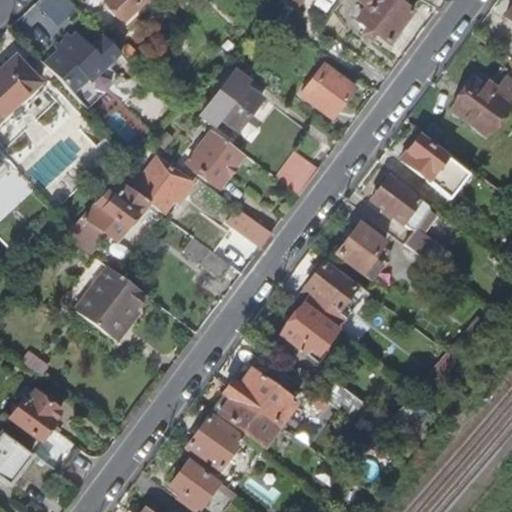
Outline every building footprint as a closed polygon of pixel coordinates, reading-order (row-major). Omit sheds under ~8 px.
[(60,25),(77,10),(67,0),(42,0),(40,2),(60,25)] [(103,0),(102,2),(119,19),(138,0),(103,0)] [(357,20),(389,44),(412,15),(393,0),(360,0),(360,1),(368,7),(357,20)] [(420,0),(440,11),(448,0),(447,0),(420,0)] [(41,65),(80,105),(95,91),(87,83),(119,54),(101,36),(88,49),(79,40),(74,45),(66,35),(53,47),(56,51),(41,65)] [(330,108),(353,78),(326,57),(303,87),(330,108)] [(0,123),(43,83),(19,58),(0,76),(0,123)] [(239,129),(262,99),(245,85),(248,81),(235,72),(204,114),(217,123),(222,117),(239,129)] [(511,80),(506,76),(496,88),(492,94),(507,105),(511,97),(511,80)] [(492,94),(496,88),(488,81),(483,87),(476,80),(452,111),(484,137),(508,106),(507,105),(492,94)] [(240,157),(208,132),(184,164),(217,188),(240,157)] [(399,162),(448,200),(467,176),(417,139),(399,162)] [(297,184),(307,171),(283,153),(273,166),(297,184)] [(138,200),(161,217),(169,205),(173,209),(190,187),(155,161),(140,183),(123,170),(113,181),(116,182),(134,196),(138,200)] [(391,218),(401,226),(418,203),(385,179),(368,202),(380,210),(378,213),(388,221),(391,218)] [(134,196),(116,182),(81,220),(99,233),(134,196)] [(138,200),(134,196),(99,233),(104,237),(138,200)] [(260,248),(270,235),(236,210),(226,223),(260,248)] [(358,275),(380,245),(354,225),(332,255),(358,275)] [(59,239),(82,256),(90,246),(68,229),(59,239)] [(229,266),(196,241),(184,257),(217,282),(229,266)] [(143,296),(104,267),(72,312),(106,337),(128,307),(133,310),(143,296)] [(309,295),(341,319),(359,296),(326,272),(309,295)] [(137,313),(133,310),(128,307),(106,337),(114,344),(128,325),(137,313)] [(314,353),(329,333),(298,310),(277,337),(301,356),(307,348),(314,353)] [(445,354),(455,361),(486,327),(477,319),(445,354)] [(455,361),(445,354),(419,383),(428,390),(455,361)] [(39,375),(46,366),(35,359),(30,368),(39,375)] [(287,377),(262,359),(251,373),(239,388),(231,382),(224,390),(276,429),(294,405),(276,391),(287,377)] [(243,367),(231,382),(239,388),(251,373),(243,367)] [(323,400),(348,420),(362,400),(337,381),(323,400)] [(402,421),(423,397),(413,389),(385,423),(393,430),(402,421)] [(276,429),(224,390),(219,397),(228,403),(216,417),(260,450),(276,429)] [(29,454),(56,474),(75,447),(49,427),(51,424),(48,422),(56,411),(30,392),(22,403),(18,400),(5,417),(38,442),(29,454)] [(208,411),(216,417),(228,403),(219,397),(208,411)] [(215,474),(239,442),(209,420),(185,450),(215,474)] [(0,484),(4,488),(26,459),(0,439),(0,484)] [(184,466),(163,494),(180,507),(184,502),(195,511),(213,487),(184,466)] [(234,495),(216,482),(213,487),(231,500),(234,495)]
